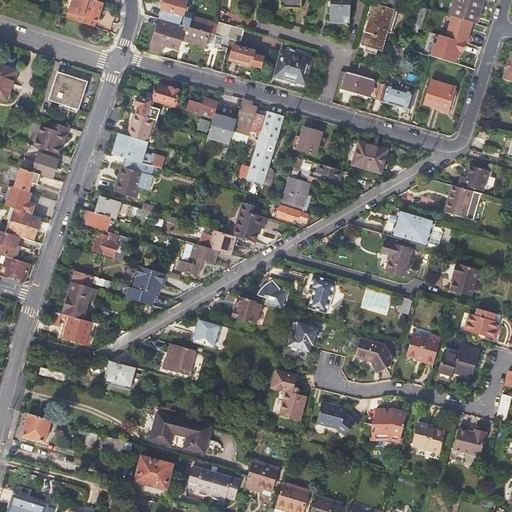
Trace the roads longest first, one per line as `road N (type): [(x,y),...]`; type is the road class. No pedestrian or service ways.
road 1 (residential): [(448,146),(99,353)]
road 2 (residential): [(34,297),(117,60)]
road 3 (residential): [(511,360),(501,357),(489,402),(475,408),(328,382),(326,367)]
road 4 (residential): [(117,60),(325,112)]
road 5 (residential): [(0,426),(34,297)]
road 6 (residential): [(448,146),(462,140),(496,27)]
road 7 (residential): [(325,112),(448,146)]
road 8 (residential): [(325,112),(340,65),(271,41)]
road 9 (residential): [(0,28),(117,60)]
